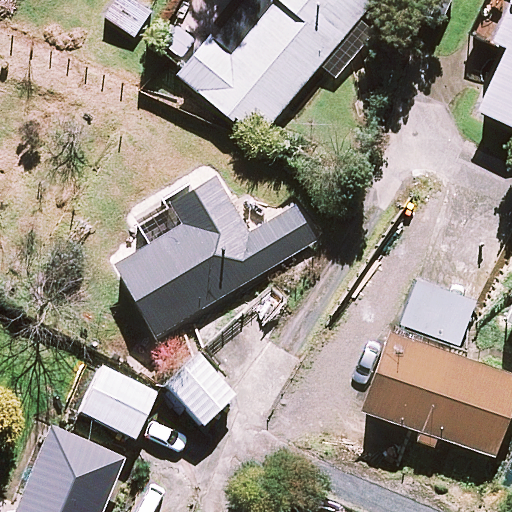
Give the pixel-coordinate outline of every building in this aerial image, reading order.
[(375,0),(197,0),(168,35),(195,58),(178,77),(255,143),(375,0)] [(511,2),(501,28),(487,22),(479,40),(507,52),(478,115),(511,129),(511,2)] [(245,235),(211,179),(163,208),(153,190),(127,205),(152,246),(115,268),(157,338),(316,243),(294,206),(245,235)] [(475,304),(418,281),(400,326),(457,349),(475,304)] [(438,445),(441,437),(497,456),(511,412),(511,377),(390,336),(365,411),(421,430),(418,438),(438,445)] [(232,399),(194,360),(163,390),(201,429),(232,399)] [(155,396),(99,370),(78,416),(134,442),(155,396)] [(102,511),(122,463),(46,432),(13,511),(102,511)]
